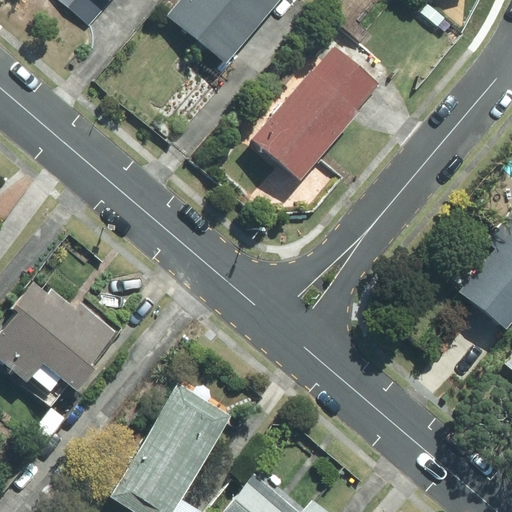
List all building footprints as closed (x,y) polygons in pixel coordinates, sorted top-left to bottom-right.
[(269,0),(171,0),(158,16),(215,64),(269,0)] [(326,0),(318,9),(344,32),(371,0),(326,0)] [(289,183),(384,71),(339,34),(304,75),(299,71),(239,141),(289,183)] [(487,250),(450,293),(494,330),(511,309),(511,205),(479,243),(487,250)] [(0,311),(4,315),(0,319),(0,371),(14,383),(29,366),(61,393),(80,372),(74,367),(104,332),(70,302),(64,309),(41,290),(37,295),(22,282),(0,307),(0,311)] [(511,381),(511,341),(492,365),(511,381)] [(194,511),(172,498),(224,416),(172,383),(99,498),(120,511),(194,511)] [(61,417),(46,405),(24,433),(40,445),(61,417)] [(0,445),(8,438),(0,429),(0,445)] [(290,511),(248,475),(215,511),(317,511),(305,501),(295,511),(290,511)]
